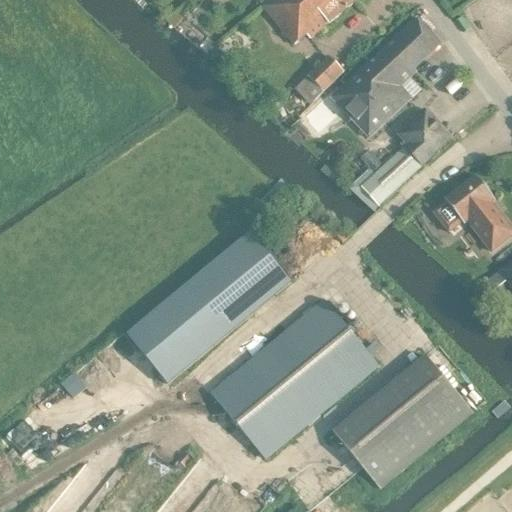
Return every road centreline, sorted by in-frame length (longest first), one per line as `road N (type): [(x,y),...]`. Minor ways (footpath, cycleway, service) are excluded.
road 1 (track): [(0,506),(167,405),(511,113)]
road 2 (residential): [(511,105),(429,0)]
